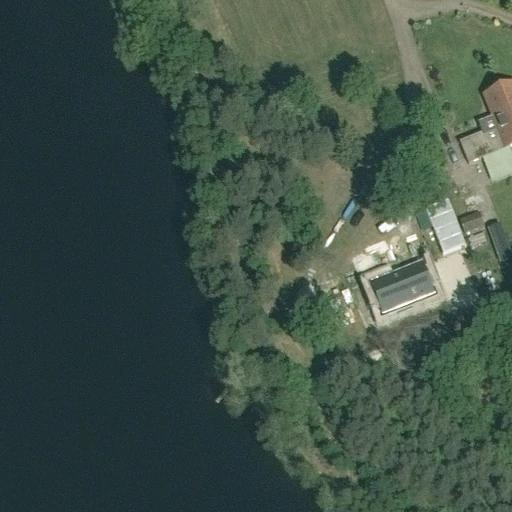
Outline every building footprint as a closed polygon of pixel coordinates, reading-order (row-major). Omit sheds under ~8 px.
[(511,86),(498,92),(511,125),(511,86)] [(483,98),(497,133),(484,138),(483,135),(459,145),(468,166),(511,148),(511,125),(498,92),(483,98)] [(511,151),(487,159),(494,182),(511,176),(511,151)] [(472,259),(449,203),(423,214),(446,269),(472,259)] [(480,214),(459,221),(465,236),(485,228),(480,214)] [(416,263),(365,282),(377,312),(427,293),(416,263)]
